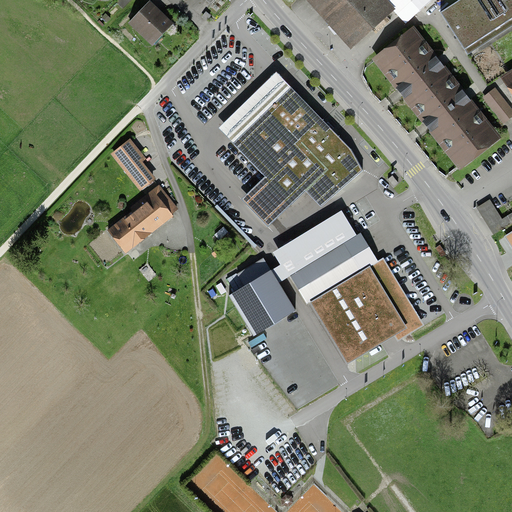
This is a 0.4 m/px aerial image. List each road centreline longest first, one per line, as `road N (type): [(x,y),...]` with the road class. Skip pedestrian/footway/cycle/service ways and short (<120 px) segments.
road 1 (primary): [(263,0),(405,156),(511,312)]
road 2 (track): [(134,511),(207,433),(193,268)]
road 3 (track): [(144,102),(0,255)]
road 4 (residential): [(246,0),(144,102)]
